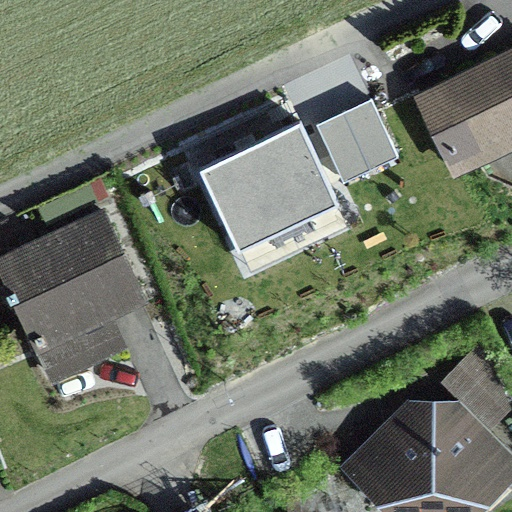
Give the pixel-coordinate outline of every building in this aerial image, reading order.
[(511,40),(322,133),(318,135),(352,205),(358,217),(511,142),(511,40)] [(322,133),(304,96),(183,155),(232,256),(244,250),(252,265),(347,219),(342,210),(352,205),(318,135),(322,133)] [(40,206),(48,220),(108,189),(101,175),(40,206)] [(0,248),(0,269),(51,377),(128,341),(113,308),(148,291),(105,199),(0,248)] [(511,405),(511,372),(478,338),(441,375),(459,393),(492,426),(511,405)] [(511,446),(492,426),(459,393),(406,392),(338,460),(393,511),(470,511),(511,472),(511,446)] [(285,498),(288,511),(301,511),(298,496),(285,498)]
